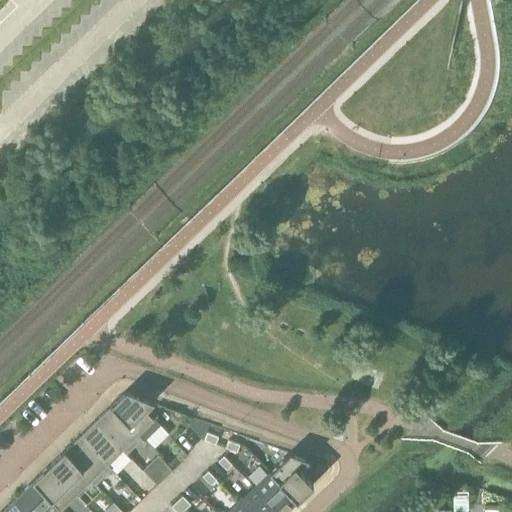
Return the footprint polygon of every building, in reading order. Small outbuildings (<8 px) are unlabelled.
[(125,390),(110,405),(142,438),(142,439),(144,441),(160,425),(153,417),(145,409),(153,401),(125,390)] [(110,405),(94,420),(122,448),(126,453),(142,439),(142,438),(110,405)] [(198,417),(192,423),(205,437),(209,427),(211,422),(198,417)] [(94,420),(79,435),(111,468),(116,473),(132,459),(126,453),(122,448),(94,420)] [(221,446),(226,433),(209,427),(205,437),(204,439),(221,446)] [(95,484),(111,468),(79,435),(63,450),(90,478),(90,479),(95,484)] [(225,447),(236,451),(239,444),(228,440),(225,447)] [(63,450),(48,465),(75,493),(90,479),(90,478),(63,450)] [(269,471),(296,499),(312,483),(298,468),(308,459),(290,451),(285,455),(269,471)] [(149,463),(164,478),(172,470),(158,454),(149,463)] [(222,454),(217,459),(225,468),(231,462),(222,454)] [(48,465),(32,480),(59,508),(75,493),(48,465)] [(201,474),(210,483),(215,477),(207,469),(201,474)] [(254,486),(279,511),(282,511),(296,499),(269,471),(254,486)] [(32,480),(17,495),(32,511),(55,511),(59,508),(32,480)] [(248,511),(279,511),(254,486),(238,501),(248,511)] [(1,510),(2,511),(32,511),(17,495),(1,510)] [(182,495),(177,500),(185,509),(190,504),(182,495)] [(177,511),(181,511),(185,509),(177,500),(171,505),(177,511)] [(226,511),(248,511),(238,501),(226,511)] [(123,511),(113,502),(105,510),(107,511),(123,511)]
